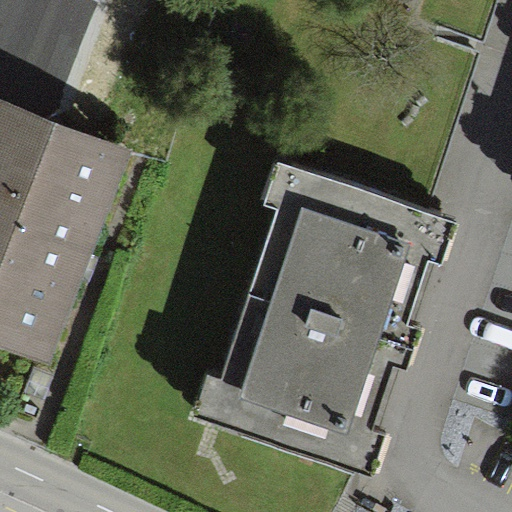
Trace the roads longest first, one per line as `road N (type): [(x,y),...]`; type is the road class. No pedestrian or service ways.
road 1 (unknown): [(511,97),(454,265),(412,429),(419,465),(477,511)]
road 2 (residential): [(0,460),(112,511)]
